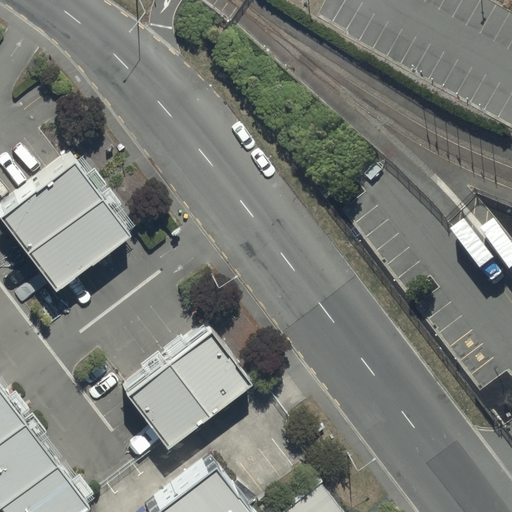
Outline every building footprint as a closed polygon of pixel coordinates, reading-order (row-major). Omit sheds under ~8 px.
[(135,222),(73,144),(0,201),(0,211),(58,284),(135,222)] [(225,348),(179,290),(99,353),(145,411),(225,348)] [(11,511),(69,466),(0,379),(0,511),(11,511)] [(204,511),(238,485),(190,425),(80,511),(204,511)] [(348,511),(303,455),(230,511),(348,511)]
